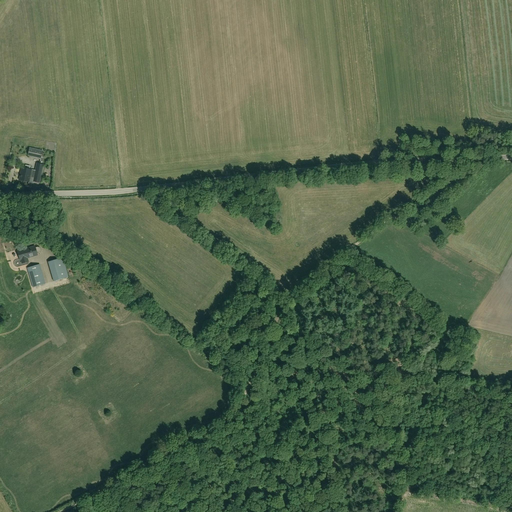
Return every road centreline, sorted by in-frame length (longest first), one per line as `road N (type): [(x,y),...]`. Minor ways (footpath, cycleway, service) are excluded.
road 1 (unclassified): [(133,191),(373,162),(511,157)]
road 2 (track): [(64,511),(227,423),(266,346)]
road 3 (track): [(292,292),(460,158)]
road 4 (unclassified): [(133,191),(0,196)]
